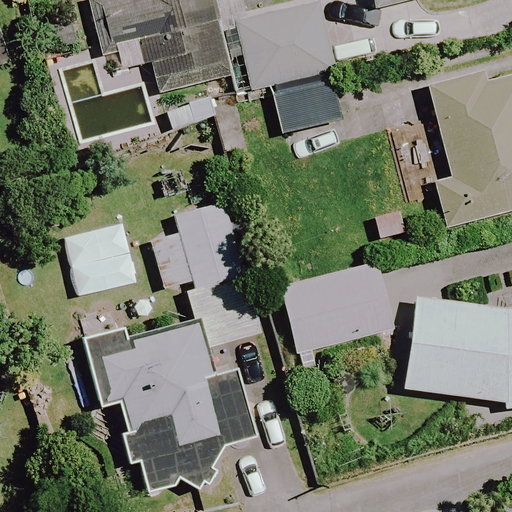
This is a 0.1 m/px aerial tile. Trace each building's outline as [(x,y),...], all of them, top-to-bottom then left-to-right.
[(216,29),(209,0),(89,0),(104,60),(139,51),(151,99),(230,80),(234,97),(269,88),(282,139),(340,124),(327,71),(333,70),(318,4),(216,29)] [(374,0),(377,11),(428,0),(374,0)] [(511,78),(489,85),(486,74),(425,91),(452,185),(434,190),(446,231),(511,212),(511,78)] [(258,338),(223,206),(173,219),(178,237),(149,245),(162,294),(183,288),(194,328),(127,346),(125,335),(81,347),(99,413),(113,409),(138,502),(219,481),(211,450),(250,439),(232,375),(209,381),(202,353),(258,338)] [(392,333),(376,267),(279,292),(296,357),(392,333)] [(403,393),(503,401),(501,415),(511,416),(511,309),(510,310),(413,300),(403,393)] [(0,511),(64,511),(0,495),(0,511)] [(511,511),(511,503),(507,502),(503,511),(511,511)]
